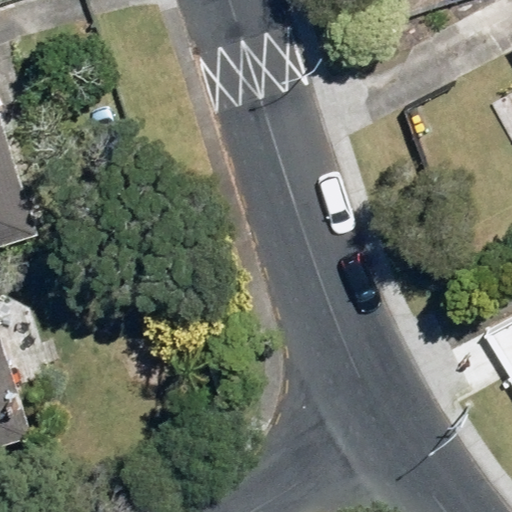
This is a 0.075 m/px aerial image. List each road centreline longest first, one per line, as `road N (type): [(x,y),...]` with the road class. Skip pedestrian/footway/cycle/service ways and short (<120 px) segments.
road 1 (residential): [(233,0),(324,285),(384,432)]
road 2 (residential): [(384,432),(258,511)]
